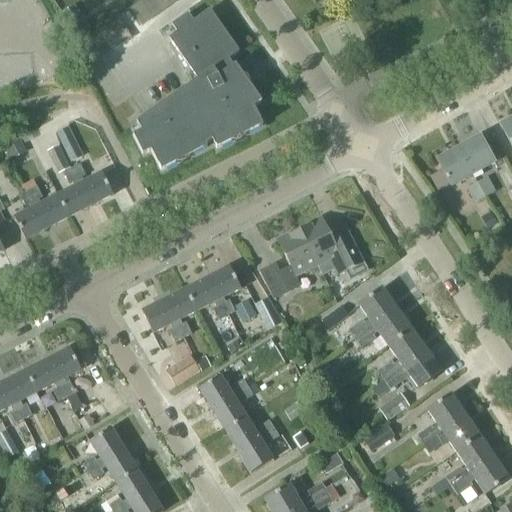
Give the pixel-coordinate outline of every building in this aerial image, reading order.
[(151,0),(142,0),(130,9),(142,25),(160,13),(151,0)] [(151,0),(160,13),(177,0),(151,0)] [(75,2),(63,10),(67,17),(80,9),(75,2)] [(233,66),(229,60),(239,53),(209,10),(193,21),(188,14),(171,25),(176,33),(168,38),(197,80),(192,84),(191,84),(143,117),(135,122),(138,127),(140,131),(133,136),(143,155),(151,151),(161,171),(207,148),(205,144),(212,141),(217,150),(263,126),(254,108),(261,103),(235,65),(233,66)] [(123,44),(132,37),(119,18),(109,25),(123,44)] [(113,50),(123,44),(109,25),(100,31),(113,50)] [(511,119),(501,126),(511,146),(511,119)] [(69,128),(57,134),(71,163),(83,157),(69,128)] [(473,175),(494,163),(479,137),(458,149),(473,175)] [(19,139),(4,147),(10,161),(26,153),(19,139)] [(59,174),(71,168),(59,146),(48,151),(59,174)] [(451,187),(473,175),(458,149),(437,161),(451,187)] [(82,178),(86,176),(80,165),(72,169),(91,207),(113,196),(102,173),(84,182),(82,178)] [(110,182),(122,180),(119,165),(107,168),(110,182)] [(70,218),(91,207),(72,169),(63,173),(69,184),(73,183),(75,187),(57,196),(70,218)] [(488,178),(478,183),(486,198),(496,192),(488,178)] [(475,203),(486,198),(478,183),(467,189),(475,203)] [(47,229),(70,218),(57,196),(41,204),(39,200),(42,198),(37,187),(28,191),(47,229)] [(28,191),(20,195),(26,206),(29,205),(31,209),(14,218),(25,240),(47,229),(28,191)] [(481,218),(487,230),(496,225),(490,213),(481,218)] [(366,271),(349,237),(342,224),(327,231),(322,220),(300,231),(321,275),(333,269),(337,277),(347,272),(350,279),(366,271)] [(300,231),(278,242),(290,266),(279,271),(275,264),(259,272),(274,300),(297,289),(292,279),(305,273),(304,270),(316,264),(321,275),(300,231)] [(223,298),(241,289),(229,267),(209,277),(228,316),(235,312),(229,301),(225,303),(223,298)] [(209,277),(185,290),(196,312),(214,303),(216,307),(212,309),(218,321),(228,316),(209,277)] [(349,331),(356,340),(398,311),(382,289),(358,306),(369,321),(365,324),(363,321),(349,331)] [(182,325),(180,320),(196,312),(185,290),(164,300),(183,339),(192,334),(186,323),(182,325)] [(267,331),(281,324),(268,298),(255,305),(267,331)] [(175,343),(183,339),(164,300),(142,312),(153,334),(171,325),(173,329),(169,331),(175,343)] [(328,331),(348,317),(341,306),(321,320),(328,331)] [(398,311),(356,340),(362,348),(375,338),(373,335),(377,332),(388,348),(412,330),(398,311)] [(426,351),(412,330),(388,348),(399,362),(395,365),(392,362),(379,372),(385,381),(426,351)] [(66,384),(64,380),(81,371),(70,349),(48,360),(68,398),(75,394),(69,382),(66,384)] [(418,389),(442,372),(426,351),(385,381),(391,389),(409,377),(418,389)] [(176,387),(200,372),(190,356),(166,371),(176,387)] [(201,372),(211,367),(205,357),(196,362),(201,372)] [(59,402),(68,398),(48,360),(26,371),(38,393),(54,385),(56,389),(53,391),(59,402)] [(26,371),(4,382),(24,420),(32,416),(26,404),(22,406),(20,402),(38,393),(26,371)] [(243,380),(232,387),(234,390),(230,393),(220,376),(199,390),(212,411),(248,388),(243,380)] [(13,411),(9,413),(15,424),(24,420),(4,382),(0,384),(0,412),(11,407),(13,411)] [(212,411),(225,431),(246,418),(236,402),(240,399),(242,403),(253,396),(248,388),(212,411)] [(418,436),(424,445),(466,416),(451,395),(427,411),(438,427),(434,430),(431,426),(418,436)] [(401,396),(384,408),(380,411),(387,421),(408,406),(401,396)] [(291,422),(312,409),(305,398),(284,411),(291,422)] [(88,416),(79,421),(84,430),(94,425),(88,416)] [(466,416),(424,445),(430,453),(447,441),(456,453),(480,437),(466,416)] [(225,431),(238,452),(274,430),(269,421),(258,428),(260,432),(256,434),(246,418),(225,431)] [(363,442),(371,453),(395,437),(387,426),(363,442)] [(83,465),(87,472),(88,473),(123,449),(111,429),(89,442),(100,459),(96,461),(94,458),(83,465)] [(272,460),(262,443),(266,441),(268,444),(279,437),(274,430),(238,452),(251,473),(272,460)] [(0,446),(7,459),(19,453),(7,431),(0,434),(0,446)] [(300,432),(292,438),(300,450),(308,444),(300,432)] [(494,458),(480,437),(456,453),(466,469),(462,471),(460,468),(446,478),(452,487),(494,458)] [(136,470),(123,449),(88,473),(93,481),(104,474),(101,470),(105,468),(115,483),(136,470)] [(317,466),(323,476),(340,466),(334,456),(317,466)] [(509,479),(494,458),(452,487),(458,495),(472,486),(470,483),(474,480),(485,496),(509,479)] [(122,503),(119,499),(109,506),(112,511),(117,511),(150,491),(136,470),(115,483),(126,500),(122,503)] [(312,502),(327,493),(322,484),(307,493),(309,497),(312,502)] [(271,511),(294,511),(302,508),(289,486),(265,500),(271,511)] [(162,511),(150,491),(117,511),(127,511),(131,509),(133,511),(162,511)] [(312,502),(315,507),(318,511),(333,503),(327,493),(312,502)] [(306,511),(315,507),(312,502),(302,508),(294,511),(306,511)]
